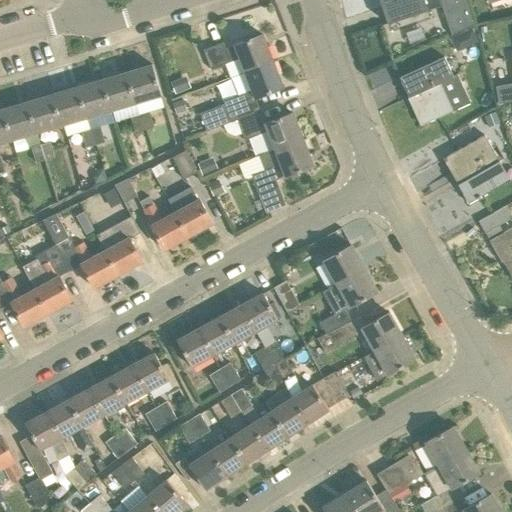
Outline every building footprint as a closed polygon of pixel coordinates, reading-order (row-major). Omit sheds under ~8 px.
[(380,0),(388,24),(443,6),(446,18),(448,17),(448,16),(470,9),(467,0),(380,0)] [(464,43),(470,46),(479,42),(473,28),(460,34),(464,43)] [(245,73),(273,62),(263,34),(226,49),(224,42),(204,50),(211,68),(239,58),(245,73)] [(427,123),(454,111),(454,110),(465,105),(455,81),(444,56),(400,77),(409,97),(414,95),(427,123)] [(257,97),(265,95),(283,87),(273,62),(245,73),(231,78),(238,96),(224,101),(225,104),(201,113),(208,131),(238,119),(238,120),(263,110),(257,97)] [(162,96),(158,83),(153,64),(128,72),(137,104),(162,96)] [(113,111),(137,104),(128,72),(103,79),(113,111)] [(187,76),(171,82),(176,94),(191,88),(187,76)] [(88,118),(113,111),(103,79),(79,86),(88,118)] [(63,126),(88,118),(79,86),(54,94),(63,126)] [(38,133),(63,126),(54,94),(29,101),(38,133)] [(187,110),(184,100),(183,100),(182,100),(173,103),(177,114),(185,111),(186,110),(187,110)] [(38,133),(29,101),(4,109),(14,141),(26,137),(29,148),(32,147),(41,144),(38,133)] [(0,144),(14,141),(4,109),(0,109),(0,144)] [(293,113),(267,123),(263,110),(238,120),(246,140),(255,136),(262,156),(304,140),(293,113)] [(145,130),(155,127),(150,112),(140,115),(145,130)] [(489,127),(499,123),(495,112),(485,117),(489,127)] [(136,133),(145,130),(140,115),(132,118),(136,133)] [(91,129),(96,145),(106,142),(102,126),(91,129)] [(87,147),(96,145),(91,129),(83,132),(87,147)] [(469,204),(511,179),(486,135),(447,156),(462,183),(458,184),(469,204)] [(252,175),(259,194),(279,186),(277,180),(314,166),(304,140),(262,156),(267,169),(252,175)] [(41,144),(46,160),(55,157),(51,141),(41,144)] [(37,162),(46,160),(41,144),(32,147),(37,162)] [(174,157),(185,178),(199,171),(188,150),(174,157)] [(199,164),(204,176),(219,169),(214,158),(199,164)] [(96,170),(93,176),(96,184),(108,180),(104,168),(96,170)] [(116,185),(126,203),(138,196),(128,178),(116,185)] [(220,179),(209,185),(215,197),(226,192),(220,179)] [(213,223),(199,198),(198,198),(192,187),(171,199),(177,210),(175,212),(188,237),(213,223)] [(115,189),(104,195),(111,208),(122,202),(115,189)] [(188,237),(175,212),(162,218),(150,196),(140,202),(152,224),(151,225),(165,249),(188,237)] [(486,233),(500,225),(511,218),(511,213),(509,209),(507,205),(496,211),(479,221),(486,233)] [(77,215),(82,224),(89,220),(85,212),(77,215)] [(44,219),(57,244),(72,271),(82,265),(95,288),(119,274),(106,250),(93,257),(85,242),(75,247),(57,213),(44,219)] [(143,261),(130,238),(142,232),(133,216),(98,235),(106,250),(119,274),(143,261)] [(0,230),(2,235),(12,231),(9,225),(0,228),(0,230)] [(511,228),(490,240),(502,262),(511,256),(511,228)] [(24,267),(35,288),(36,288),(49,312),(73,300),(60,276),(70,270),(71,272),(72,271),(57,244),(35,256),(37,259),(24,267)] [(338,284),(365,269),(352,245),(324,260),(338,284)] [(323,292),(335,314),(346,309),(351,307),(378,292),(365,269),(338,284),(323,292)] [(36,288),(35,288),(23,295),(13,277),(3,282),(0,277),(0,307),(0,308),(11,302),(24,326),(49,312),(36,288)] [(296,298),(287,281),(274,287),(279,296),(279,295),(288,312),(300,305),(296,298)] [(268,327),(278,321),(268,301),(264,293),(242,305),(257,333),(268,327)] [(236,344),(257,333),(242,305),(221,317),(236,344)] [(327,333),(352,320),(346,309),(335,314),(321,322),(327,333)] [(374,351),(403,336),(389,313),(361,328),(374,351)] [(214,356),(236,344),(221,317),(199,329),(214,356)] [(326,353),(360,334),(352,320),(327,333),(318,338),(326,353)] [(193,368),(214,356),(199,329),(178,340),(193,368)] [(365,357),(368,363),(378,380),(416,359),(403,336),(374,351),(374,352),(365,357)] [(276,364),(286,357),(281,349),(276,340),(266,347),(276,364)] [(257,374),(265,370),(276,364),(266,347),(255,353),(260,362),(253,366),(257,374)] [(170,380),(165,371),(155,353),(134,365),(149,392),(170,380)] [(296,374),(286,357),(276,364),(285,380),(296,374)] [(232,386),(242,379),(231,362),(221,369),(232,386)] [(275,387),(285,380),(276,364),(265,370),(275,387)] [(127,403),(149,392),(134,365),(113,376),(127,403)] [(221,392),(232,386),(221,369),(210,375),(221,392)] [(350,396),(340,379),(336,372),(324,378),(338,403),(350,396)] [(106,415),(127,403),(113,376),(91,388),(106,415)] [(338,403),(324,378),(293,396),(294,399),(309,423),(329,409),(328,408),(338,403)] [(104,417),(106,415),(91,388),(70,399),(84,426),(104,417)] [(233,394),(243,411),(253,405),(243,388),(233,394)] [(243,411),(233,394),(221,401),(232,418),(243,411)] [(288,436),(309,423),(294,399),(293,396),(272,410),(288,436)] [(83,428),(84,426),(70,399),(49,411),(64,438),(83,428)] [(167,424),(178,418),(167,401),(157,407),(167,424)] [(268,449),(288,436),(272,410),(261,417),(253,405),(243,411),(252,423),(268,449)] [(156,431),(167,424),(157,407),(146,414),(156,431)] [(39,477),(44,486),(56,480),(54,473),(41,450),(52,445),(59,459),(58,459),(66,474),(79,489),(87,482),(74,467),(76,466),(63,439),(64,438),(49,411),(26,423),(32,435),(20,442),(39,477)] [(190,420),(200,437),(211,430),(201,413),(190,420)] [(190,443),(200,437),(190,420),(180,426),(190,443)] [(268,449),(252,423),(251,424),(231,437),(248,462),(268,449)] [(129,451),(139,444),(127,427),(117,435),(129,451)] [(440,465),(467,450),(453,427),(426,442),(440,465)] [(119,458),(129,451),(117,435),(107,442),(119,458)] [(23,476),(11,454),(2,437),(0,437),(0,470),(4,468),(12,482),(23,476)] [(227,476),(248,462),(231,437),(217,446),(216,444),(213,447),(213,448),(210,450),(211,452),(227,476)] [(206,490),(227,476),(211,452),(210,450),(191,463),(186,456),(177,463),(188,481),(197,475),(206,490)] [(447,491),(462,483),(480,473),(467,450),(440,465),(426,473),(435,490),(431,493),(434,498),(423,504),(427,511),(436,511),(453,503),(447,491)] [(132,458),(124,464),(136,479),(144,473),(132,458)] [(74,467),(87,482),(97,473),(84,459),(76,466),(74,467)] [(377,474),(387,491),(390,494),(424,473),(416,459),(403,467),(399,460),(377,474)] [(136,479),(124,464),(114,472),(126,487),(136,479)] [(39,507),(52,500),(44,486),(39,477),(26,485),(39,507)] [(174,511),(186,502),(167,479),(148,495),(162,511),(174,511)] [(384,511),(386,511),(377,497),(367,480),(345,494),(356,511),(384,511)] [(323,507),(325,511),(356,511),(345,494),(323,507)] [(501,511),(491,494),(458,511),(453,503),(436,511),(501,511)] [(130,511),(162,511),(148,495),(130,511)] [(130,511),(128,511),(113,511),(100,496),(96,499),(91,502),(99,511),(130,511)] [(99,511),(91,502),(82,511),(83,511),(99,511)]
